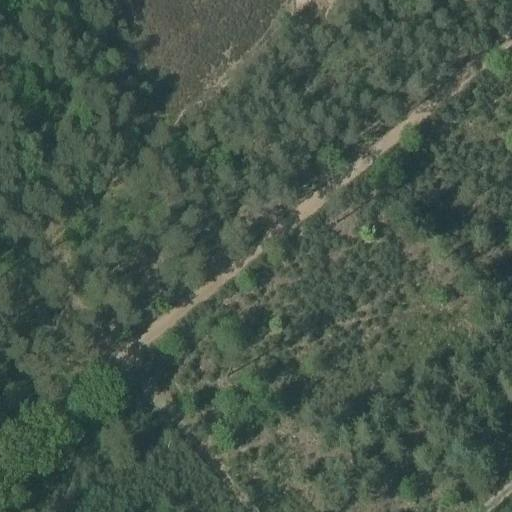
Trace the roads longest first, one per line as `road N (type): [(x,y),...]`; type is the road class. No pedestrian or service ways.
road 1 (track): [(511,35),(119,369)]
road 2 (track): [(119,369),(0,468)]
